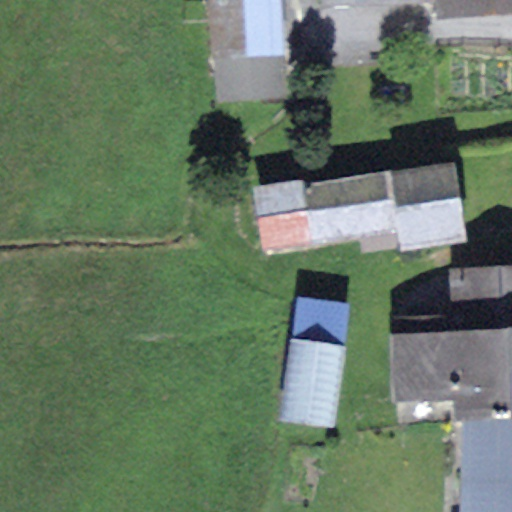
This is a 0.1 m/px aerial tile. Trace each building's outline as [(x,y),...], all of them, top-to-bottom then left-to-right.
[(279,0),(217,0),(226,95),(287,90),(279,0)] [(511,0),(445,0),(446,10),(511,5),(511,0)] [(464,167),(266,188),(275,254),(405,240),(407,253),(471,246),(464,167)] [(511,271),(461,273),(462,320),(403,322),(405,392),(464,390),(464,406),(511,404),(511,271)] [(333,424),(344,348),(295,341),(284,417),(333,424)] [(511,511),(511,421),(468,422),(468,511),(511,511)]
